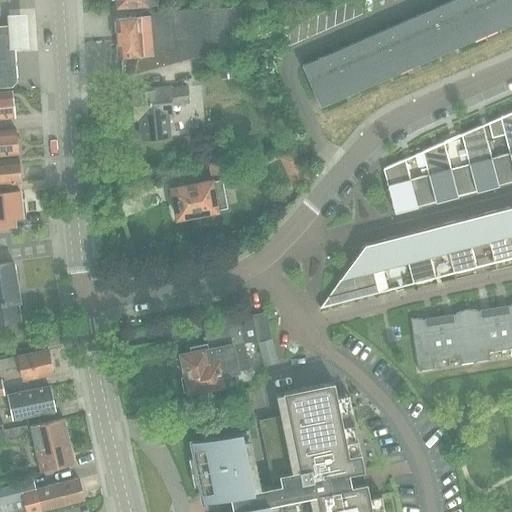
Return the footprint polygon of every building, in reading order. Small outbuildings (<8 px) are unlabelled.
[(511,0),(451,0),(302,65),(304,71),(305,70),(319,103),(511,19),(511,0)] [(122,77),(133,75),(241,45),(239,8),(150,13),(151,17),(116,19),(118,59),(121,58),(122,77)] [(27,10),(7,11),(9,46),(29,44),(27,10)] [(0,87),(11,86),(7,27),(0,27),(0,87)] [(230,63),(218,63),(218,76),(230,76),(230,63)] [(167,88),(131,91),(135,118),(136,118),(137,133),(168,130),(166,115),(171,115),(171,104),(187,102),(186,88),(169,90),(167,88)] [(0,117),(13,117),(10,91),(0,92),(0,117)] [(511,111),(500,116),(504,134),(509,153),(511,162),(511,111)] [(491,137),(504,134),(500,116),(487,122),(491,137)] [(482,124),(461,134),(465,149),(468,158),(469,163),(476,190),(511,180),(511,162),(509,153),(491,158),(482,124)] [(0,132),(0,156),(18,155),(16,131),(0,132)] [(443,142),(422,151),(426,163),(427,169),(429,174),(436,201),(476,190),(469,163),(450,168),(443,142)] [(298,149),(278,157),(291,187),(310,179),(298,149)] [(465,149),(458,150),(461,160),(468,158),(465,149)] [(221,179),(235,176),(230,150),(205,155),(207,168),(218,165),(221,178),(171,188),(174,203),(172,206),(173,212),(176,214),(176,218),(216,210),(216,209),(226,207),(221,179)] [(404,159),(383,168),(394,212),(436,201),(429,174),(409,179),(404,159)] [(19,160),(0,161),(0,185),(21,183),(19,160)] [(426,163),(419,164),(421,171),(427,169),(426,163)] [(21,212),(24,212),(23,203),(21,203),(19,190),(0,192),(0,227),(8,227),(7,217),(22,216),(21,212)] [(511,205),(482,214),(489,241),(494,262),(511,257),(511,240),(510,235),(511,234),(511,205)] [(482,214),(442,224),(448,251),(454,272),(475,267),(470,245),(489,241),(482,214)] [(442,224),(401,235),(408,262),(413,283),(434,277),(429,256),(448,251),(442,224)] [(364,244),(319,307),(378,292),(372,271),(408,262),(401,235),(364,244)] [(0,263),(0,321),(19,319),(17,301),(19,301),(18,299),(16,299),(15,288),(17,287),(13,262),(0,263)] [(511,303),(507,306),(508,312),(495,314),(500,350),(511,347),(511,303)] [(457,364),(473,361),(465,308),(451,315),(452,321),(439,323),(444,358),(456,357),(457,364)] [(500,350),(495,314),(482,316),(481,310),(465,308),(473,361),(489,359),(488,352),(500,350)] [(248,368),(243,343),(250,341),(250,343),(257,342),(263,365),(277,361),(271,338),(265,312),(238,317),(203,324),(208,348),(181,354),(184,367),(182,367),(184,376),(179,377),(183,392),(188,391),(188,392),(221,385),(219,374),(236,371),(236,370),(248,368)] [(444,358),(439,323),(426,325),(425,319),(409,317),(417,370),(433,367),(432,360),(444,358)] [(0,393),(4,393),(0,376),(0,371),(5,370),(5,367),(19,364),(23,379),(53,372),(47,349),(0,359),(0,393)] [(258,419),(272,488),(356,471),(362,469),(362,470),(363,469),(350,408),(339,410),(333,381),(282,392),(286,413),(258,419)] [(13,417),(54,409),(49,385),(8,393),(13,417)] [(41,471),(74,462),(63,417),(29,425),(41,471)] [(0,440),(22,436),(20,426),(3,429),(0,429),(0,440)] [(202,502),(220,499),(253,492),(241,431),(190,441),(193,457),(196,457),(199,470),(196,470),(196,473),(199,473),(202,486),(199,486),(202,502)] [(272,488),(253,492),(220,499),(222,511),(217,511),(306,511),(303,495),(314,493),(314,492),(358,483),(356,471),(272,488)] [(25,511),(34,511),(83,499),(77,478),(36,489),(33,479),(0,487),(0,505),(22,499),(25,511)] [(371,511),(366,481),(358,483),(314,492),(314,493),(303,495),(306,511),(371,511)]
